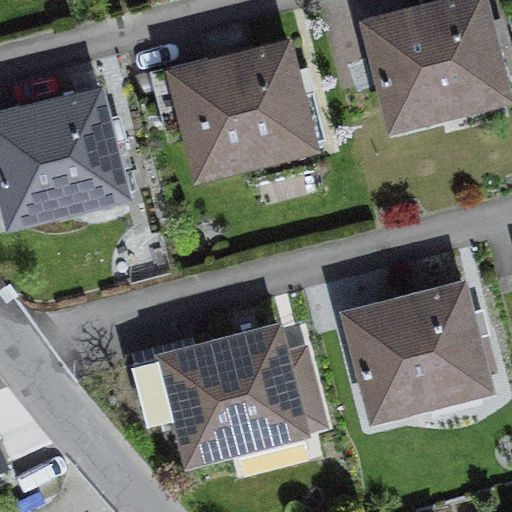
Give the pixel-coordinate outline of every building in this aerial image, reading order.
[(511,34),(503,0),(467,0),(377,23),(405,131),(511,103),(511,34)] [(302,41),(178,70),(205,185),(329,155),(302,41)] [(114,87),(0,114),(0,139),(23,237),(143,209),(114,87)] [(480,280),(353,312),(380,420),(507,388),(480,280)] [(296,327),(174,356),(199,462),(333,430),(316,357),(303,360),(296,327)]
